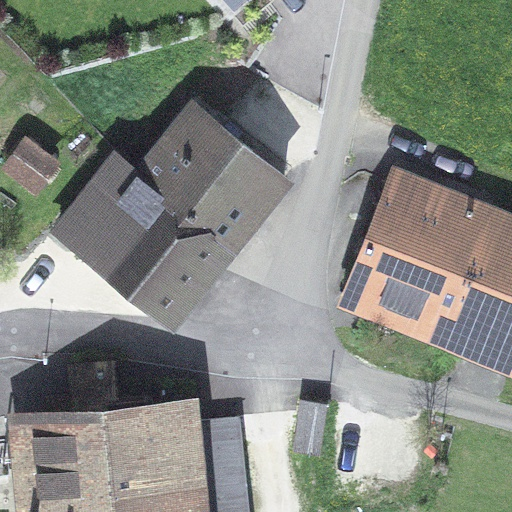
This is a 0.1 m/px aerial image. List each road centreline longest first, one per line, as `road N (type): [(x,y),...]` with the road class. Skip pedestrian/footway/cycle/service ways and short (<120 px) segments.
road 1 (residential): [(286,358),(363,0)]
road 2 (residential): [(0,339),(105,336),(286,358)]
road 3 (residential): [(286,358),(511,418)]
